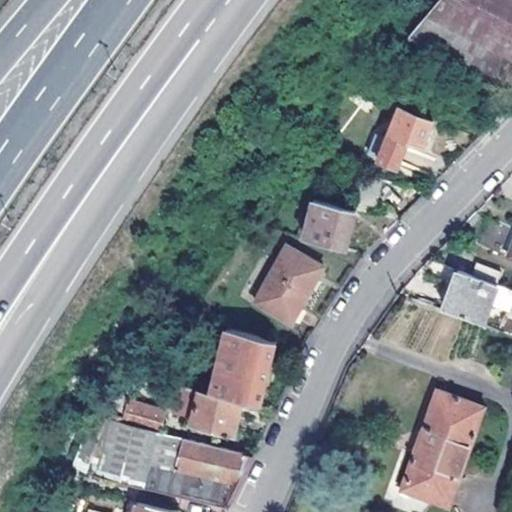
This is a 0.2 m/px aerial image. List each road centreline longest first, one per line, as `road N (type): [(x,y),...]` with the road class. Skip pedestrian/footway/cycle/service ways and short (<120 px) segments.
road 1 (residential): [(262,511),(355,312),(511,139)]
road 2 (motorway): [(0,368),(123,168),(199,11)]
road 3 (motorway): [(0,290),(199,11)]
road 4 (motorway): [(119,0),(0,164)]
